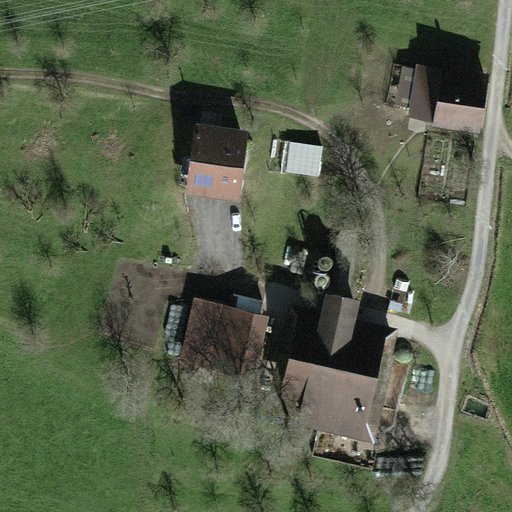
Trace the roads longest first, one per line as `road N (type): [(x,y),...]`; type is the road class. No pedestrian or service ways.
road 1 (track): [(495,130),(447,441),(416,511)]
road 2 (track): [(507,0),(495,130)]
